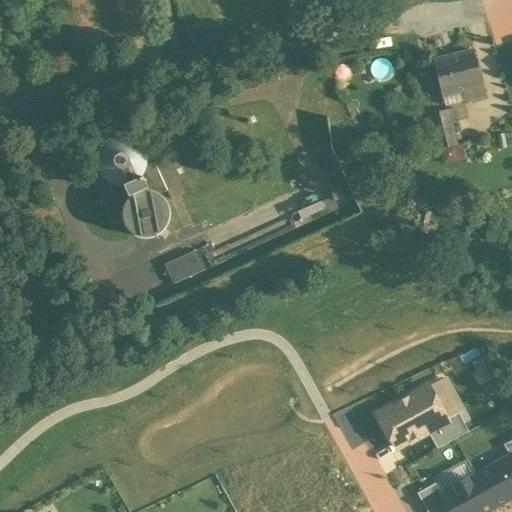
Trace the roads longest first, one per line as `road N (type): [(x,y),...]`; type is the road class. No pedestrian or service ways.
road 1 (residential): [(0,117),(234,48),(483,3),(511,8)]
road 2 (unknown): [(479,123),(508,103),(483,3)]
